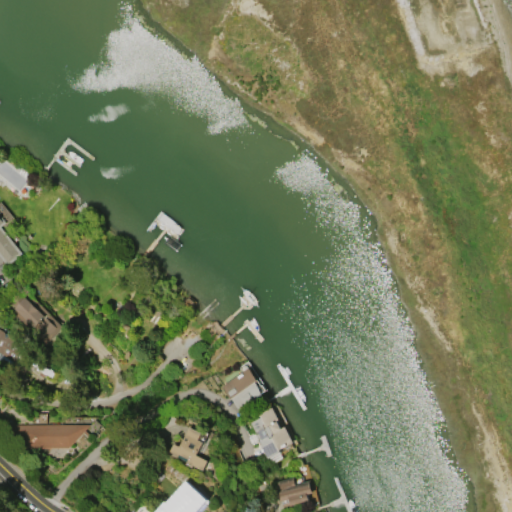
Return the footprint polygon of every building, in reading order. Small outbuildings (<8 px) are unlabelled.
[(13,242),(21,253),(5,266),(0,259),(0,201),(13,217),(6,223),(18,238),(13,242)] [(62,323),(21,292),(7,311),(48,342),(62,323)] [(0,357),(1,355),(11,359),(20,340),(0,330),(0,357)] [(222,386),(248,367),(257,380),(256,382),(264,394),(239,410),(222,386)] [(272,406),(283,427),(284,426),(293,442),(279,450),(280,452),(267,459),(253,433),(256,432),(250,422),(260,416),(259,413),(272,406)] [(88,423),(19,425),(19,448),(72,447),(72,435),(88,434),(88,423)] [(190,426),(201,432),(197,439),(203,442),(196,455),(207,460),(203,470),(193,465),(191,467),(185,464),(188,459),(179,454),(177,457),(169,453),(174,443),(180,446),(190,426)] [(281,506),(312,501),(308,481),(295,484),(294,477),(276,481),(281,506)] [(172,511),(167,507),(185,487),(198,499),(186,511),(172,511)]
